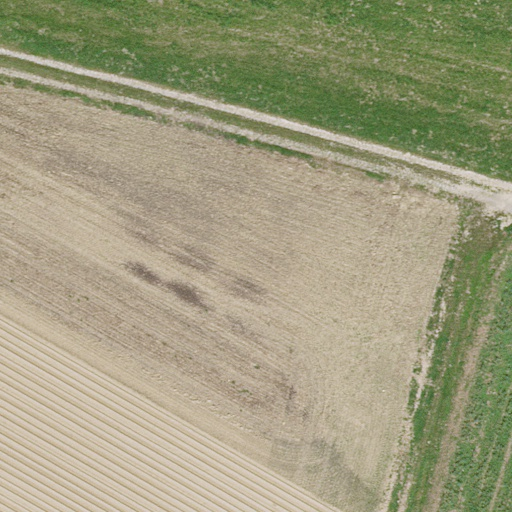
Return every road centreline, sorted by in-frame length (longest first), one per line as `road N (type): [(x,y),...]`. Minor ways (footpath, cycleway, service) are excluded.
road 1 (track): [(0,52),(511,199)]
road 2 (track): [(389,511),(479,189)]
